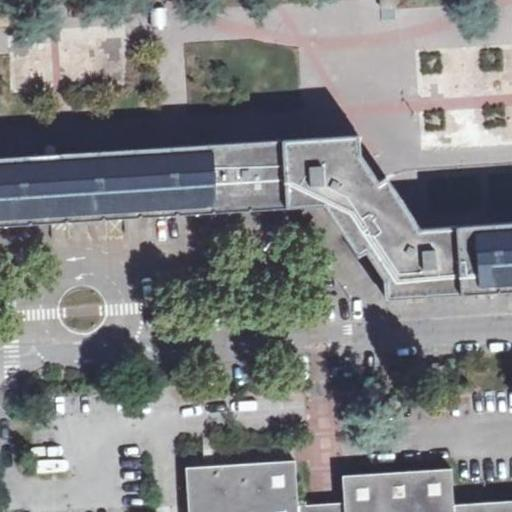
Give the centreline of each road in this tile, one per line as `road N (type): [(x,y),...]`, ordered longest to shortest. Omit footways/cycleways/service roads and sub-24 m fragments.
road 1 (residential): [(116,334),(158,347),(511,324)]
road 2 (unknown): [(110,279),(161,258),(323,261),(341,281),(354,336)]
road 3 (residential): [(116,334),(122,296),(94,269),(68,270),(42,299)]
